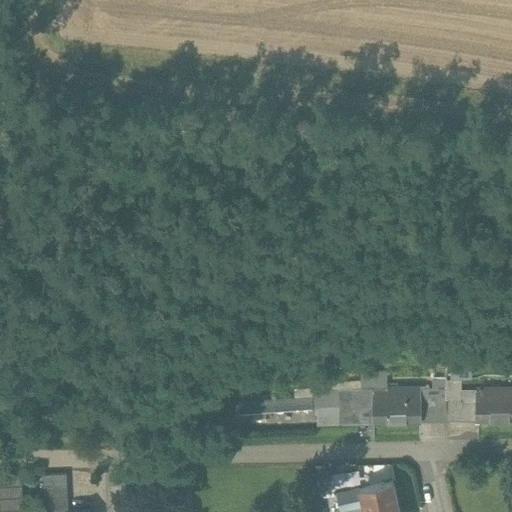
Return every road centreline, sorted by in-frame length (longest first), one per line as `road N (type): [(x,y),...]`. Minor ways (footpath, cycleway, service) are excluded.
road 1 (track): [(39,45),(511,90)]
road 2 (residential): [(424,453),(115,459)]
